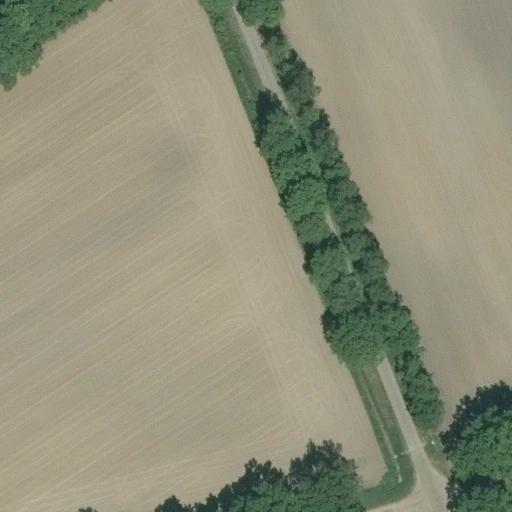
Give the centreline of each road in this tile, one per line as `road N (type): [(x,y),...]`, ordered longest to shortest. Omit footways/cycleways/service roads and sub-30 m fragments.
road 1 (unclassified): [(245,0),(447,511)]
road 2 (track): [(511,480),(370,511)]
